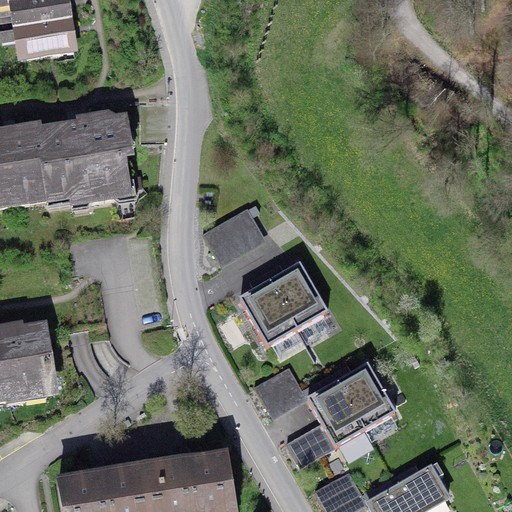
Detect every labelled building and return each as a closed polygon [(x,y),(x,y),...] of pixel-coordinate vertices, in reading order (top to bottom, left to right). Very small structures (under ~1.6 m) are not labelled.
[(59,0),(0,0),(0,10),(10,9),(60,2),(59,0)] [(72,0),(59,0),(60,2),(10,9),(14,35),(77,26),(72,0)] [(81,57),(77,26),(14,35),(19,66),(81,57)] [(37,134),(48,209),(137,194),(125,120),(37,134)] [(0,216),(48,209),(37,134),(0,140),(0,216)] [(264,237),(248,208),(201,234),(216,263),(264,237)] [(267,282),(297,332),(326,315),(296,266),(267,282)] [(297,332),(267,282),(237,300),(267,350),(297,332)] [(0,334),(0,407),(57,399),(47,327),(0,334)] [(339,385),(366,431),(394,415),(368,369),(339,385)] [(255,391),(270,414),(302,394),(288,371),(255,391)] [(366,431),(339,385),(305,404),(319,428),(288,446),(301,469),(366,431)] [(144,475),(149,511),(241,511),(233,461),(144,475)] [(431,472),(370,508),(371,511),(430,511),(449,501),(431,472)] [(149,511),(144,475),(59,488),(62,511),(149,511)] [(350,477),(316,495),(324,511),(340,511),(362,501),(350,477)]
